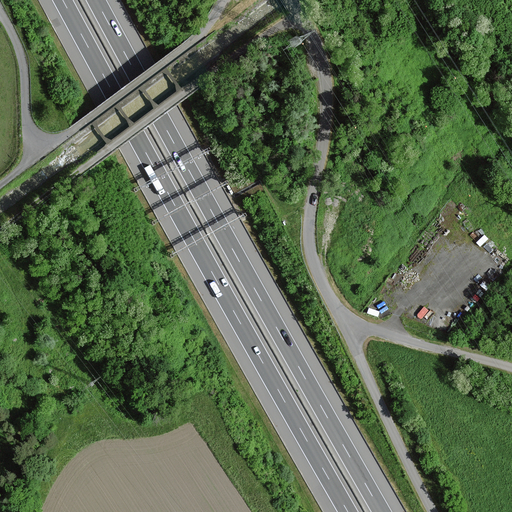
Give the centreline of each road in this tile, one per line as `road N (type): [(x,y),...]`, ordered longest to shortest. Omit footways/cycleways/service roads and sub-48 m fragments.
road 1 (motorway): [(382,511),(96,0)]
road 2 (motorway): [(63,0),(348,511)]
road 3 (track): [(0,230),(309,0)]
road 4 (unclassified): [(290,0),(318,49),(327,96),(309,248),(346,320)]
road 5 (unclassified): [(32,161),(192,41),(224,0)]
road 6 (unclassified): [(346,320),(433,511)]
road 7 (unclassified): [(346,320),(511,367)]
road 8 (unclassified): [(0,6),(22,60),(32,161)]
